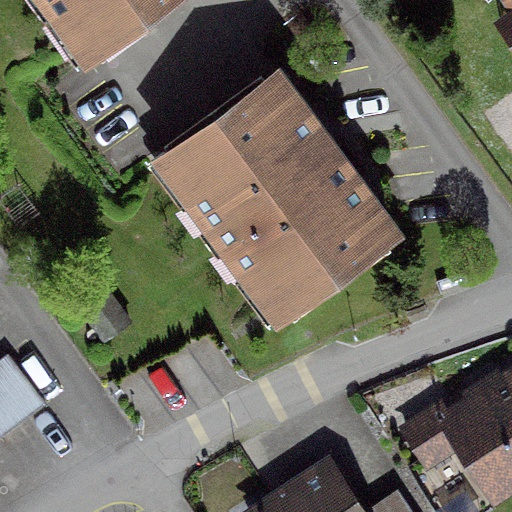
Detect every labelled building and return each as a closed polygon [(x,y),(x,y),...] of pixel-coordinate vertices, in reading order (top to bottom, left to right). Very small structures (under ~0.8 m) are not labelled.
[(52,0),(86,45),(148,0),(52,0)] [(279,72),(166,155),(278,308),(391,225),(279,72)] [(0,435),(45,401),(8,353),(0,358),(0,435)] [(494,489),(511,477),(511,375),(449,417),(440,405),(406,427),(424,455),(457,433),(494,489)] [(255,511),(356,511),(324,463),(253,509),(255,511)]
